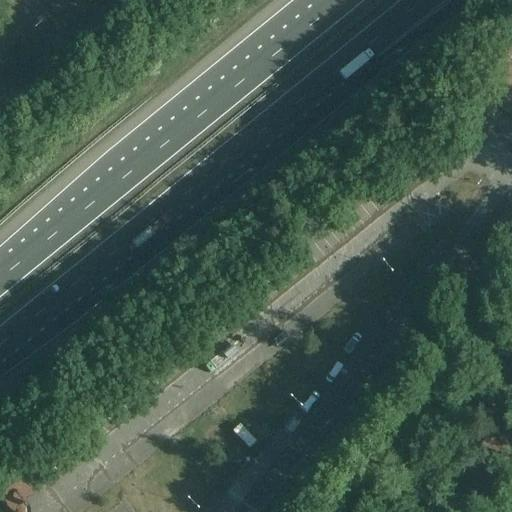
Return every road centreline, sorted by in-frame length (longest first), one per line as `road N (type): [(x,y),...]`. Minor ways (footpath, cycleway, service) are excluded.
road 1 (motorway): [(0,349),(366,54)]
road 2 (motorway): [(321,0),(0,265)]
